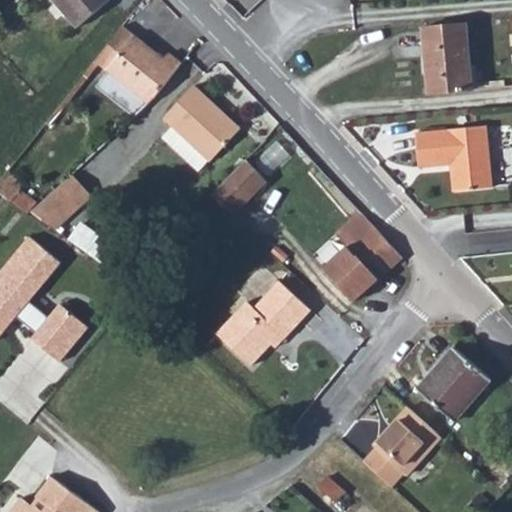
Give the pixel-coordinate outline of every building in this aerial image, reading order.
[(65,0),(83,20),(105,0),(65,0)] [(170,48),(132,13),(103,47),(117,60),(129,71),(120,80),(144,101),(159,88),(188,53),(175,42),(170,48)] [(469,14),(424,19),(431,85),(476,80),(469,14)] [(129,71),(117,60),(109,69),(120,80),(129,71)] [(213,150),(245,120),(202,72),(170,103),(213,150)] [(497,179),(492,116),(451,120),(451,122),(420,125),(422,159),(456,156),(457,183),(497,179)] [(263,171),(242,150),(209,182),(230,203),(263,171)] [(97,181),(79,160),(54,182),(73,202),(97,181)] [(411,249),(369,202),(343,227),(365,251),(342,272),(363,295),(411,249)] [(62,260),(26,230),(0,260),(0,329),(1,329),(0,327),(0,322),(13,315),(33,331),(28,338),(58,362),(89,325),(57,299),(46,311),(30,298),(62,260)] [(312,255),(321,266),(344,247),(335,237),(312,255)] [(288,330),(292,334),(318,306),(288,277),(262,305),(255,299),(225,330),(259,361),(281,338),(288,330)] [(285,342),(292,334),(288,330),(281,338),(285,342)] [(464,412),(500,374),(466,341),(430,380),(464,412)] [(444,436),(410,406),(376,444),(380,448),(367,463),(393,485),(406,471),(410,474),(444,436)] [(345,496),(353,488),(335,471),(327,479),(345,496)] [(101,511),(106,506),(78,487),(56,472),(42,492),(62,507),(57,511),(101,511)]
